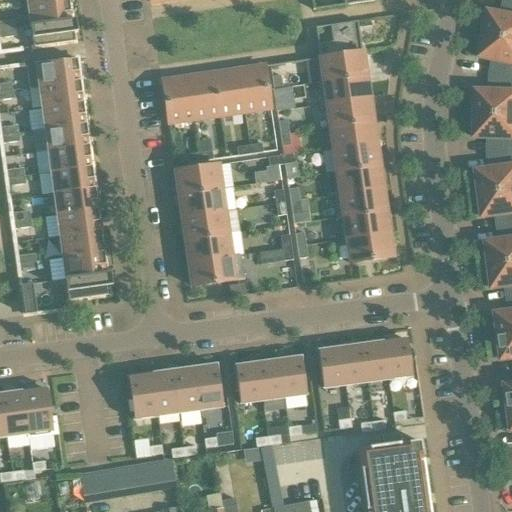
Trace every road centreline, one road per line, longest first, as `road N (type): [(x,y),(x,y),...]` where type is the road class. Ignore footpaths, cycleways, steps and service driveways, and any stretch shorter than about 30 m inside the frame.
road 1 (residential): [(158,338),(110,0)]
road 2 (residential): [(450,296),(431,127),(452,0)]
road 3 (residential): [(158,338),(450,296)]
road 4 (residential): [(482,511),(450,296)]
road 5 (residential): [(0,358),(158,338)]
